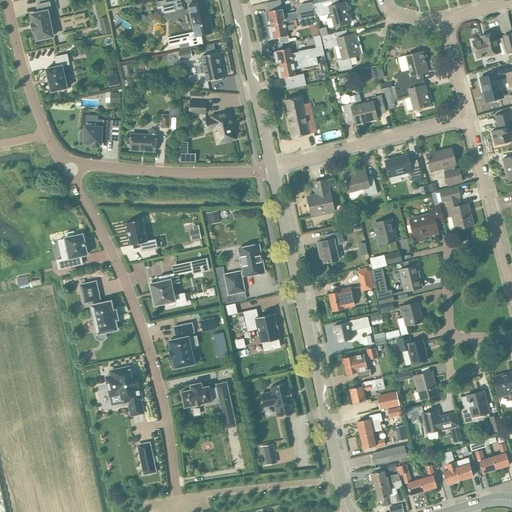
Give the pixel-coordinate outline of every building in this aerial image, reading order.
[(159,14),(175,11),(182,9),(180,0),(165,0),(156,2),(157,7),(159,14)] [(334,27),(341,25),(351,22),(345,2),(336,4),(334,0),(327,0),(314,4),(317,16),(331,13),(334,27)] [(212,33),(205,1),(189,5),(196,37),(212,33)] [(37,40),(53,36),(52,34),(57,33),(54,21),(50,22),(48,11),(51,11),(49,2),(37,5),(39,13),(31,14),(33,23),(31,23),(33,32),(35,31),(37,40)] [(296,10),(297,11),(298,11),(299,19),(300,19),(315,16),(312,2),(300,5),(296,10)] [(278,9),(268,11),(271,25),(285,22),(292,20),(299,19),(298,11),(297,11),(283,14),(282,8),(278,9)] [(142,14),(139,18),(149,24),(155,14),(150,12),(147,17),(142,14)] [(272,30),(269,30),(271,38),(274,38),(284,36),(287,36),(286,31),(294,29),(294,27),(301,26),(301,28),(310,26),(312,36),(319,35),(315,16),(300,19),(299,19),(292,20),(285,22),(271,25),(272,30)] [(109,18),(101,18),(101,33),(110,32),(109,18)] [(326,27),(319,29),(321,36),(328,34),(326,27)] [(328,35),(322,36),(325,49),(339,45),(343,58),(337,60),(340,70),(352,67),(350,57),(359,55),(354,34),(344,37),(343,31),(333,33),(328,35)] [(473,41),(477,58),(500,52),(495,33),(486,35),(487,38),(473,41)] [(508,53),(511,51),(511,33),(503,36),(508,53)] [(286,49),(276,51),(277,51),(279,62),(279,63),(279,64),(293,61),(301,60),(308,58),(316,56),(324,55),(322,46),(316,48),(310,49),(309,49),(298,51),(299,52),(291,53),(291,52),(290,48),(286,49)] [(191,49),(178,52),(180,60),(192,57),(191,49)] [(428,72),(425,60),(427,59),(425,51),(423,52),(423,51),(406,55),(410,71),(396,74),(398,85),(414,81),(412,75),(428,72)] [(201,73),(205,72),(207,81),(223,78),(217,52),(202,56),(204,64),(199,65),(201,73)] [(51,92),(67,88),(62,66),(69,64),(67,54),(54,57),(56,67),(46,69),(47,77),(49,83),(51,92)] [(279,64),(280,69),(278,70),(279,78),(282,77),(282,78),(296,75),(295,69),(309,66),(308,58),(301,60),(293,61),(279,64)] [(511,71),(510,63),(497,67),(498,74),(511,71)] [(129,64),(122,65),(124,78),(131,77),(129,64)] [(316,78),(329,75),(327,69),(314,72),(316,78)] [(354,72),(346,73),(348,81),(351,80),(352,86),(357,85),(354,72)] [(112,76),(107,77),(109,86),(113,85),(113,86),(120,85),(118,74),(112,75),(112,76)] [(496,74),(480,78),(486,101),(484,101),(484,102),(502,97),(496,74)] [(392,86),(384,88),(386,99),(389,109),(395,107),(394,102),(405,99),(410,97),(413,109),(430,105),(425,85),(415,87),(414,81),(398,85),(394,86),(395,86),(392,87),(392,86)] [(106,92),(105,102),(120,103),(121,93),(106,92)] [(385,112),(381,95),(372,98),(373,101),(362,103),(366,121),(377,118),(376,113),(384,111),(385,112)] [(284,100),(292,137),(316,132),(314,122),(310,103),(303,104),(302,96),(284,100)] [(205,113),(206,101),(190,100),(190,112),(205,113)] [(354,118),(355,124),(366,121),(362,103),(356,105),(355,102),(341,106),(345,121),(354,118)] [(170,108),(169,114),(170,114),(170,115),(174,116),(174,115),(178,115),(179,107),(172,107),(170,108)] [(212,118),(206,120),(208,130),(215,129),(218,143),(232,140),(230,128),(234,128),(230,112),(212,116),(212,118)] [(495,145),(505,143),(511,141),(509,134),(511,133),(511,123),(509,112),(495,115),(498,129),(491,131),(495,145)] [(162,114),(161,128),(170,128),(170,115),(170,114),(169,114),(162,114)] [(80,133),(80,141),(84,141),(83,143),(92,144),(92,147),(99,147),(99,136),(110,137),(111,120),(97,120),(97,126),(84,126),(84,133),(80,133)] [(134,134),(131,134),(130,140),(130,150),(155,151),(155,145),(156,130),(149,130),(149,135),(134,134)] [(188,162),(188,154),(188,142),(179,142),(179,162),(188,162)] [(427,159),(427,161),(429,160),(431,171),(444,168),(448,185),(462,182),(459,169),(455,170),(454,165),(456,165),(451,148),(442,150),(443,152),(427,156),(427,159)] [(410,180),(421,177),(417,161),(410,163),(408,155),(399,157),(399,159),(386,162),(386,161),(385,161),(389,176),(408,172),(410,180)] [(511,156),(503,159),(505,167),(507,166),(510,180),(511,179),(511,156)] [(377,193),(373,178),(367,179),(365,170),(345,175),(349,192),(365,188),(367,196),(377,193)] [(429,193),(426,181),(425,181),(424,177),(410,181),(411,187),(420,185),(421,188),(419,188),(421,195),(429,193)] [(329,192),(326,180),(314,182),(316,195),(307,197),(312,216),(334,211),(330,192),(329,192)] [(437,190),(435,183),(428,184),(430,192),(437,190)] [(442,201),(446,200),(450,216),(452,215),(456,229),(473,225),(468,204),(460,206),(458,197),(460,197),(458,188),(440,192),(442,201)] [(443,222),(435,192),(429,193),(432,206),(428,207),(430,214),(409,219),(413,232),(415,242),(425,239),(423,233),(433,230),(433,233),(438,232),(436,224),(443,222)] [(218,210),(206,213),(208,225),(221,222),(218,210)] [(140,243),(142,251),(157,248),(155,239),(147,241),(142,219),(126,223),(131,245),(140,243)] [(387,242),(388,243),(390,243),(390,242),(396,240),(394,230),(391,219),(374,223),(379,244),(387,242)] [(193,230),(190,231),(192,240),(201,238),(199,225),(193,226),(193,230)] [(57,260),(56,260),(57,265),(58,269),(69,267),(71,267),(83,264),(81,256),(87,254),(83,234),(74,236),(73,231),(65,233),(66,238),(65,238),(69,257),(61,259),(57,260)] [(341,231),(335,232),(325,234),(327,240),(317,242),(322,263),(339,260),(335,245),(344,243),(341,231)] [(240,271),(224,275),(228,294),(244,291),(241,277),(264,272),(258,245),(239,249),(240,256),(239,258),(240,263),(242,264),(243,271),(240,272),(240,271)] [(399,252),(386,255),(388,263),(401,260),(399,252)] [(190,262),(175,265),(178,274),(192,271),(193,274),(210,270),(208,264),(207,258),(199,260),(190,262)] [(416,265),(399,269),(405,291),(422,287),(416,265)] [(358,272),(357,272),(362,292),(372,289),(372,288),(374,288),(370,270),(367,271),(367,268),(358,270),(358,272)] [(165,308),(176,306),(181,304),(179,294),(174,296),(171,284),(176,283),(174,273),(159,277),(160,282),(150,284),(155,305),(164,303),(165,308)] [(118,319),(116,310),(113,311),(111,301),(100,303),(99,300),(100,299),(96,281),(80,285),(84,303),(91,301),(92,305),(91,305),(97,332),(95,332),(95,334),(96,336),(96,338),(98,339),(100,340),(102,340),(104,339),(105,338),(106,336),(106,334),(105,332),(117,329),(115,320),(118,319)] [(339,290),(339,292),(329,294),(332,311),(349,307),(355,306),(351,287),(339,290)] [(379,304),(394,300),(392,293),(378,297),(379,304)] [(393,309),(392,301),(379,304),(381,312),(393,309)] [(402,336),(408,334),(406,326),(414,324),(414,325),(416,324),(416,323),(422,322),(417,302),(400,306),(403,317),(397,319),(402,336)] [(235,303),(226,305),(228,315),(237,313),(235,303)] [(250,310),(243,312),(245,321),(247,331),(257,329),(260,343),(262,343),(279,339),(280,339),(278,328),(276,321),(274,313),(258,317),(256,309),(250,310)] [(214,318),(200,321),(202,329),(203,332),(210,330),(213,330),(217,329),(216,326),(214,318)] [(336,326),(339,341),(351,339),(349,330),(351,330),(350,326),(355,325),(356,327),(363,325),(362,320),(336,326)] [(175,339),(169,340),(171,350),(169,350),(171,359),(172,358),(175,368),(194,364),(188,333),(194,332),(192,323),(173,327),(175,339)] [(386,340),(385,333),(385,332),(378,334),(376,326),(372,327),(376,345),(387,343),(386,340)] [(385,333),(386,340),(391,338),(400,336),(398,330),(385,333)] [(355,336),(356,339),(358,349),(373,345),(370,333),(355,336)] [(409,336),(396,339),(399,351),(408,349),(412,364),(427,360),(422,340),(410,343),(409,336)] [(244,338),(235,340),(237,349),(246,347),(244,338)] [(368,353),(343,358),(346,375),(357,372),(359,378),(371,376),(369,368),(367,368),(366,362),(370,362),(369,359),(377,357),(375,348),(367,349),(368,353)] [(112,376),(107,377),(110,396),(122,394),(123,402),(129,401),(131,415),(143,413),(140,399),(141,399),(139,388),(140,388),(137,377),(132,378),(130,368),(111,371),(112,376)] [(412,371),(394,376),(396,382),(413,377),(412,371)] [(431,372),(414,376),(420,399),(437,395),(431,372)] [(511,395),(511,376),(508,378),(507,374),(494,377),(493,376),(498,396),(511,393),(511,395)] [(376,393),(384,391),(382,378),(369,381),(361,383),(362,386),(350,389),(353,403),(366,400),(363,390),(371,389),(371,390),(375,390),(376,393)] [(182,392),(181,392),(181,393),(184,406),(184,407),(185,407),(194,405),(195,406),(196,406),(195,406),(201,404),(201,405),(202,404),(201,403),(211,401),(212,401),(212,400),(211,400),(211,398),(219,396),(219,399),(225,427),(225,428),(226,428),(235,426),(236,426),(236,425),(235,425),(230,399),(227,383),(226,382),(226,383),(217,385),(216,384),(216,385),(216,387),(217,389),(209,391),(209,388),(208,387),(208,386),(207,386),(207,387),(202,388),(201,383),(194,384),(195,389),(191,390),(182,392)] [(285,415),(285,416),(291,415),(291,413),(293,413),(290,399),(292,398),(290,389),(288,390),(286,383),(271,386),(272,392),(261,395),(263,406),(275,404),(278,416),(285,415)] [(460,397),(463,409),(462,410),(465,423),(474,421),(473,417),(489,412),(483,391),(467,395),(467,396),(460,397)] [(387,399),(379,401),(380,409),(399,405),(396,392),(386,394),(387,399)] [(400,406),(388,409),(389,418),(402,415),(400,406)] [(458,425),(455,413),(438,417),(437,410),(422,414),(426,433),(458,425)] [(357,421),(360,435),(372,432),(370,423),(380,421),(379,415),(369,418),(369,419),(357,421)] [(490,418),(493,432),(500,430),(497,416),(490,418)] [(404,426),(396,427),(397,431),(399,441),(407,439),(404,426)] [(375,447),(385,445),(384,439),(380,440),(378,431),(372,432),(360,435),(363,449),(375,446),(375,447)] [(487,438),(489,445),(497,442),(495,435),(487,438)] [(384,451),(372,453),(375,464),(384,462),(406,457),(411,456),(407,439),(399,441),(400,442),(398,442),(399,446),(384,449),(385,451),(384,451)] [(501,454),(493,457),(496,469),(509,465),(506,453),(507,453),(504,443),(498,445),(501,454)] [(465,465),(457,468),(456,468),(460,480),(473,476),(470,464),(471,464),(468,454),(466,448),(460,449),(462,456),(465,465)] [(479,461),(483,473),(496,469),(493,457),(483,460),(481,450),(475,452),(478,461),(479,461)] [(274,451),(263,454),(265,465),(276,462),(274,451)] [(443,472),(446,484),(460,480),(456,468),(457,468),(451,451),(443,453),(449,470),(443,472)] [(152,454),(143,456),(144,462),(149,461),(153,461),(152,454)] [(410,495),(423,491),(420,479),(411,481),(406,465),(397,467),(398,473),(399,475),(402,474),(405,483),(406,483),(410,495)] [(420,479),(423,491),(437,487),(433,475),(434,475),(431,465),(425,467),(428,476),(420,479)] [(375,486),(400,479),(399,475),(398,473),(385,476),(384,471),(372,474),(375,486)] [(385,504),(402,500),(401,493),(389,495),(388,489),(402,485),(400,479),(375,486),(378,499),(383,497),(385,504)]
